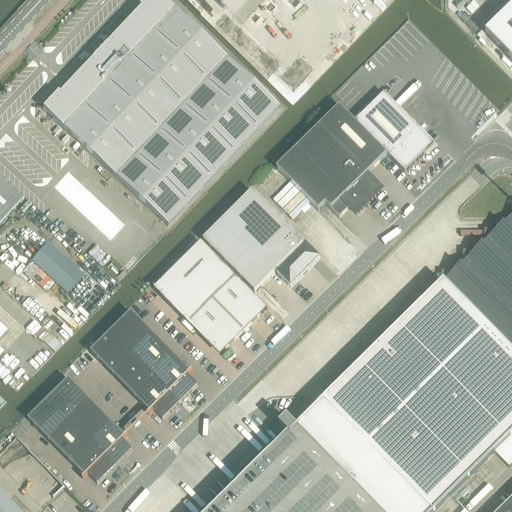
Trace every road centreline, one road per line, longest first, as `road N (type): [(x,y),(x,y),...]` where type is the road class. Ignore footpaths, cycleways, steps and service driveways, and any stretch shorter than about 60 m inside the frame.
road 1 (unclassified): [(111,511),(479,148),(495,143)]
road 2 (unknown): [(360,0),(296,57),(250,40),(237,18),(241,3)]
